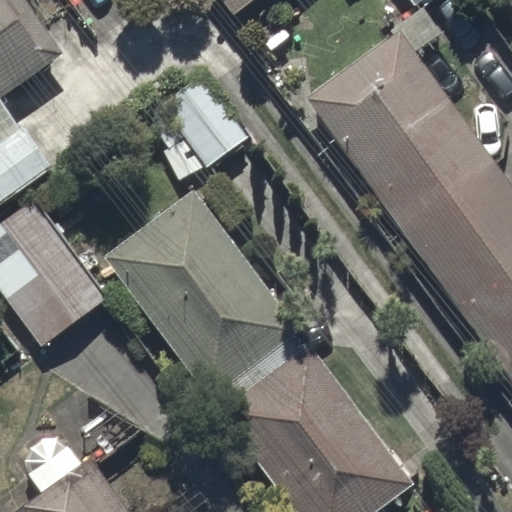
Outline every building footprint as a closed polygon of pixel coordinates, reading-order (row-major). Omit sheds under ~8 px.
[(45,33),(21,0),(0,0),(0,111),(67,64),(45,33)] [(271,0),(218,0),(237,25),(271,0)] [(511,184),(398,29),(307,96),(511,375),(511,184)] [(249,133),(207,78),(166,109),(208,165),(249,133)] [(33,147),(20,127),(0,139),(0,200),(48,168),(33,147)] [(297,325),(195,186),(105,252),(208,391),(297,325)] [(107,294),(34,195),(24,203),(20,197),(0,211),(0,289),(40,344),(107,294)] [(372,511),(415,480),(309,340),(220,408),(297,511),(372,511)] [(133,511),(92,453),(81,460),(68,443),(67,441),(65,440),(64,439),(62,438),(60,437),(58,436),(56,435),(54,435),(52,435),(50,434),(48,434),(46,435),(44,435),(42,436),(40,436),(38,437),(36,438),(34,440),(33,441),(31,442),(30,444),(29,446),(28,448),(27,449),(26,451),(25,453),(25,455),(25,457),(25,460),(25,462),(25,464),(26,466),(26,468),(27,470),(28,472),(40,488),(5,511),(133,511)]
